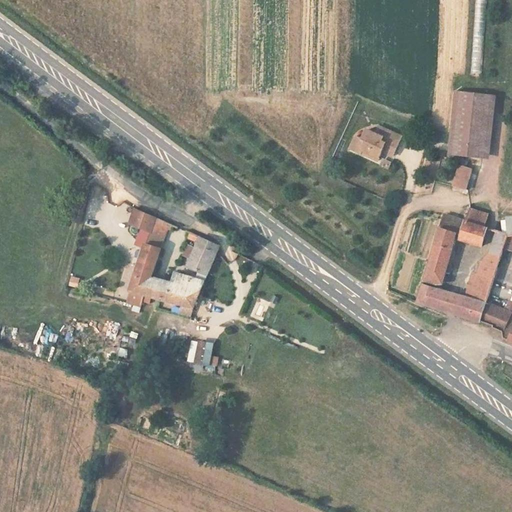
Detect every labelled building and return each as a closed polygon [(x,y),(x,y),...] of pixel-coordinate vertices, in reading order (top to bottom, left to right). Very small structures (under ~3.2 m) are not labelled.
[(474,0),(472,74),(483,74),(484,0),(474,0)] [(448,156),(489,160),(495,98),(456,93),(448,156)] [(378,161),(381,153),(385,144),(395,148),(400,138),(378,129),(376,135),(367,132),(363,141),(356,139),(352,151),(378,161)] [(385,144),(381,153),(392,157),(395,148),(385,144)] [(472,171),(459,168),(454,187),(466,190),(472,171)] [(144,246),(145,243),(153,216),(139,210),(135,208),(130,222),(139,227),(135,242),(144,246)] [(466,223),(483,228),(487,217),(469,212),(466,223)] [(445,217),(441,228),(456,235),(463,237),(466,223),(445,217)] [(487,229),(483,228),(466,223),(463,237),(462,240),(483,246),(487,229)] [(456,235),(441,228),(420,303),(448,312),(483,323),(488,306),(489,303),(467,297),(441,289),(456,235)] [(194,268),(203,271),(215,243),(188,231),(186,237),(194,240),(185,265),(194,268)] [(503,257),(510,236),(498,233),(492,255),(503,257)] [(191,304),(200,280),(191,277),(173,272),(169,282),(148,277),(157,247),(145,243),(144,246),(128,289),(191,304)] [(203,271),(194,268),(191,277),(200,280),(203,271)] [(78,288),(80,278),(71,275),(69,285),(78,288)] [(471,283),(467,297),(489,303),(493,290),(471,283)] [(250,316),(261,320),(268,303),(257,299),(250,316)] [(511,315),(488,306),(483,323),(489,325),(494,327),(495,331),(501,333),(506,335),(509,342),(511,343),(511,315)] [(212,367),(213,342),(193,341),(192,366),(212,367)]
